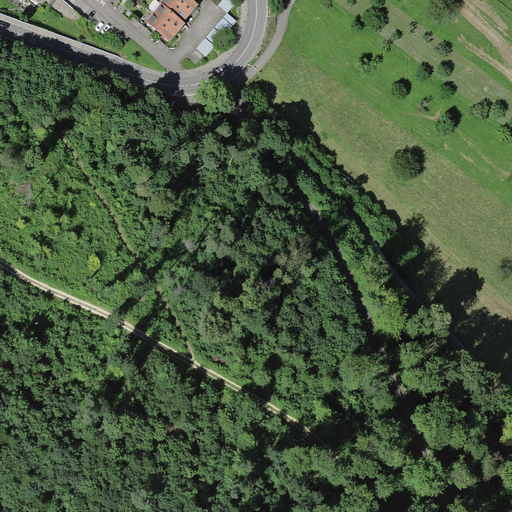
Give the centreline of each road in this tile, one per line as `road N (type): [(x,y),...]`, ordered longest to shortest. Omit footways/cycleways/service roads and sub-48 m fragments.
road 1 (track): [(445,511),(380,342),(319,219),(203,81)]
road 2 (track): [(0,260),(315,436),(382,511)]
road 3 (track): [(511,414),(356,220),(246,111),(203,81)]
road 4 (tertiary): [(0,28),(161,84),(203,81)]
road 5 (residential): [(203,81),(97,0)]
